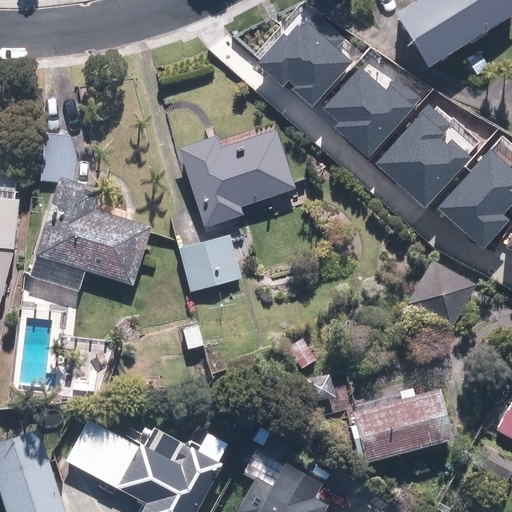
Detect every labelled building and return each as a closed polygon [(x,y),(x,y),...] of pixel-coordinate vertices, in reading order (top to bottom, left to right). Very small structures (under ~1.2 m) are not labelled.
[(414,0),(388,15),(419,67),(511,12),(504,0),(414,0)] [(283,34),(257,63),(283,86),(285,83),(311,106),(351,61),(335,48),(344,37),(315,12),(301,28),(297,25),(287,37),(283,34)] [(339,122),(335,126),(368,156),(420,99),(398,79),(386,92),(361,69),(325,109),(339,122)] [(428,107),(377,166),(425,208),(470,158),(442,134),(450,125),(428,107)] [(174,151),(201,227),(238,214),(236,207),(292,187),(273,130),(216,150),(212,138),(174,151)] [(511,171),(489,151),(438,209),(484,249),(508,222),(501,216),(511,203),(511,171)] [(52,180),(29,256),(129,286),(146,229),(86,211),(92,192),(52,180)] [(13,201),(0,200),(0,284),(8,253),(13,201)] [(178,250),(189,290),(237,278),(226,238),(178,250)] [(429,265),(406,304),(446,327),(469,288),(429,265)] [(239,336),(234,317),(181,332),(186,351),(239,336)] [(329,399),(322,372),(297,379),(305,406),(329,399)] [(348,413),(360,461),(444,440),(432,391),(348,413)] [(511,392),(492,430),(511,441),(511,392)] [(190,511),(217,464),(148,427),(136,450),(83,422),(63,460),(140,502),(134,511),(190,511)] [(63,511),(38,431),(0,443),(0,496),(5,511),(63,511)] [(480,446),(470,467),(501,482),(511,462),(480,446)] [(251,478),(232,511),(317,511),(303,504),(314,484),(276,464),(264,485),(251,478)]
